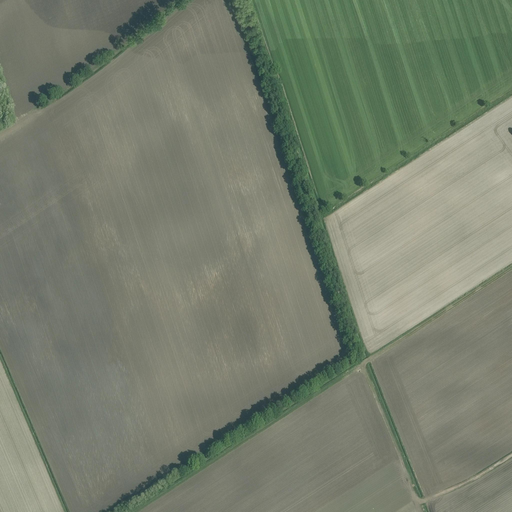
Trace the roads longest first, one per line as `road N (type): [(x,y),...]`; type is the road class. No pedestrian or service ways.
road 1 (track): [(372,359),(363,367),(419,503),(511,457)]
road 2 (track): [(175,0),(0,132)]
